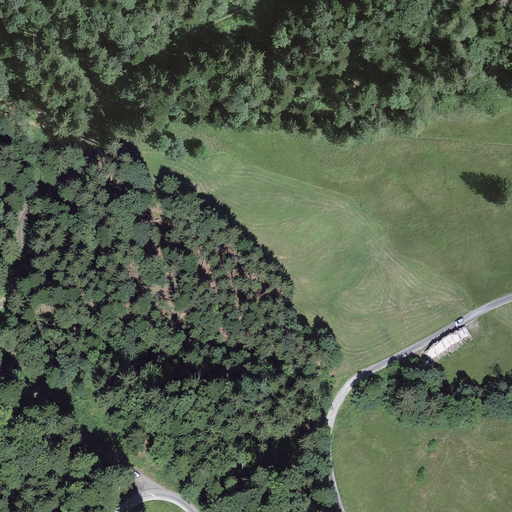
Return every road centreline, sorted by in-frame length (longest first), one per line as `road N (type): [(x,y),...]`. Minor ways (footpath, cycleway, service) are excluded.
road 1 (track): [(0,307),(19,285),(26,210),(74,176),(121,71),(265,0)]
road 2 (unclassified): [(511,297),(369,370),(341,394),(328,438),(339,511)]
road 3 (track): [(142,495),(132,476),(0,365)]
